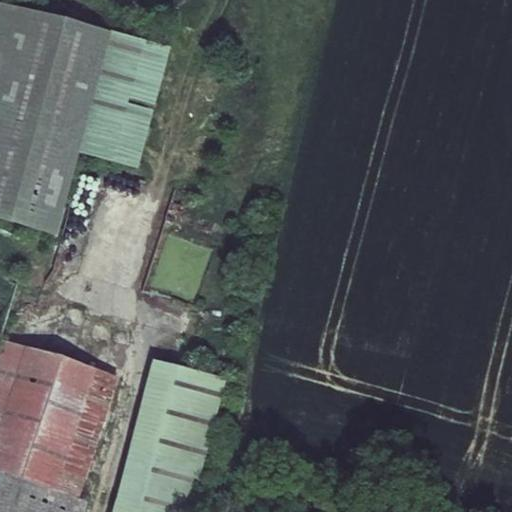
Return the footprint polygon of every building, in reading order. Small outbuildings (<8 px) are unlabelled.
[(94,77),(0,49),(0,265),(36,276),(94,77)] [(64,499),(97,399),(0,366),(0,482),(52,496),(64,499)] [(117,511),(193,511),(225,396),(153,377),(117,511)] [(45,511),(52,496),(0,482),(0,511),(45,511)] [(59,511),(64,499),(52,496),(45,511),(59,511)]
